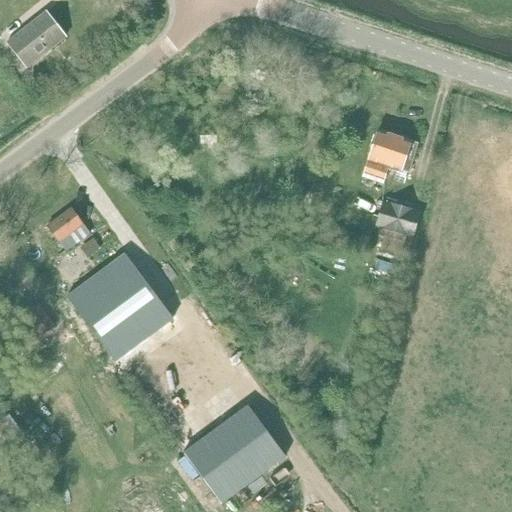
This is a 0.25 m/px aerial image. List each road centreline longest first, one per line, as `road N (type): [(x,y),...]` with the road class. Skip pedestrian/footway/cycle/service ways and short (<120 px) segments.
road 1 (tertiary): [(511,89),(239,0)]
road 2 (unclassified): [(0,167),(221,0)]
